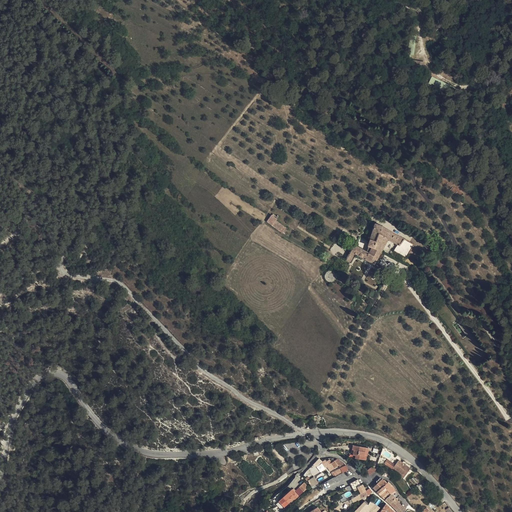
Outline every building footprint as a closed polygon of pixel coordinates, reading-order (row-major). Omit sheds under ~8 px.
[(424,71),(425,61),(414,59),(412,69),(424,71)] [(447,91),(450,84),(432,76),(429,83),(447,91)] [(277,223),(271,219),(267,225),(281,235),(285,230),(276,224),(277,223)] [(381,225),(374,223),(368,255),(355,248),(346,264),(349,266),(355,255),(374,264),(387,237),(397,242),(394,249),(407,256),(414,242),(381,225)] [(369,451),(353,445),(350,456),(354,457),(354,459),(365,462),(369,451)] [(402,478),(410,469),(405,465),(402,462),(401,464),(397,461),(391,469),(402,478)] [(335,471),(331,466),(327,468),(330,474),(335,471)] [(330,474),(327,468),(324,470),(323,467),(318,470),(323,478),(330,474)] [(315,475),(308,480),(313,488),(320,483),(315,475)] [(354,489),(362,485),(359,478),(350,482),(354,489)] [(376,494),(379,492),(382,489),(377,484),(376,485),(372,489),(376,494)] [(313,488),(310,485),(304,490),(307,493),(313,488)] [(294,498),(298,493),(294,489),(290,493),(294,498)] [(367,493),(372,498),(376,494),(372,489),(367,493)] [(380,506),(382,504),(385,501),(389,497),(385,493),(382,489),(379,492),(381,495),(375,501),(380,506)] [(372,498),(375,501),(381,495),(379,492),(376,494),(372,498)] [(282,495),(274,503),(279,507),(283,503),(285,504),(288,501),(282,495)] [(357,500),(359,504),(366,499),(365,495),(361,498),(357,500)] [(389,497),(385,501),(389,505),(391,504),(394,501),(389,497)] [(384,505),(382,507),(385,509),(388,511),(395,511),(393,510),(394,509),(395,508),(391,504),(389,505),(385,501),(382,504),(384,505)] [(279,507),(274,503),(271,506),(275,511),(279,507)]
